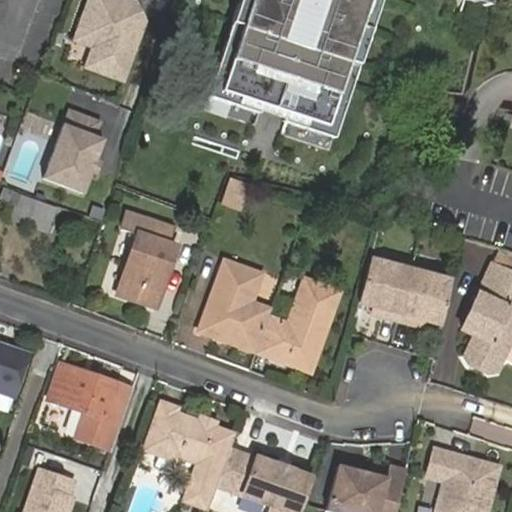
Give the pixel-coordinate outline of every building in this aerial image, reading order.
[(140,4),(129,0),(93,0),(81,32),(99,39),(96,48),(88,68),(125,83),(148,24),(140,20),(143,12),(140,4)] [(238,0),(207,95),(334,137),(378,0),(238,0)] [(99,39),(81,32),(77,41),(96,48),(99,39)] [(103,121),(70,109),(45,178),(85,193),(105,138),(98,136),(103,121)] [(233,182),(226,205),(242,211),(250,187),(233,182)] [(60,208),(5,187),(1,200),(17,206),(12,219),(50,234),(60,208)] [(329,219),(334,205),(318,199),(312,213),(329,219)] [(142,234),(136,250),(140,252),(136,263),(132,263),(122,292),(160,305),(180,245),(172,242),(177,227),(133,212),(127,227),(142,234)] [(140,252),(136,250),(132,263),(136,263),(140,252)] [(413,263),(375,253),(364,297),(386,302),(384,309),(401,313),(413,263)] [(202,329),(259,348),(271,313),(274,307),(253,300),(264,271),(229,259),(215,295),(219,297),(217,303),(213,301),(202,329)] [(457,274),(413,263),(401,313),(417,317),(419,310),(447,317),(457,274)] [(511,272),(495,265),(465,330),(478,336),(469,357),(473,365),(492,374),(499,371),(505,358),(500,350),(510,330),(511,330),(511,272)] [(271,313),(259,348),(312,368),(342,289),(308,277),(292,320),(271,313)] [(0,391),(13,396),(30,352),(0,341),(0,391)] [(99,383),(102,376),(63,362),(50,398),(106,417),(97,443),(114,450),(129,409),(112,402),(117,389),(99,383)] [(119,382),(102,376),(99,383),(117,389),(119,382)] [(188,495),(212,504),(220,481),(233,445),(238,431),(216,423),(202,419),(178,409),(179,403),(167,398),(150,444),(183,454),(184,450),(199,454),(203,462),(201,468),(198,468),(188,495)] [(202,419),(216,423),(219,417),(205,412),(202,419)] [(305,511),(306,511),(302,510),(314,482),(317,473),(297,466),(298,464),(282,459),(280,460),(260,453),(260,455),(233,445),(220,481),(276,501),(272,511),(305,511)] [(438,445),(428,476),(446,481),(435,511),(488,511),(504,465),(438,445)] [(397,511),(409,465),(393,461),(389,472),(341,460),(329,505),(358,511),(397,511)] [(67,511),(73,496),(68,495),(75,480),(42,468),(26,511),(67,511)]
